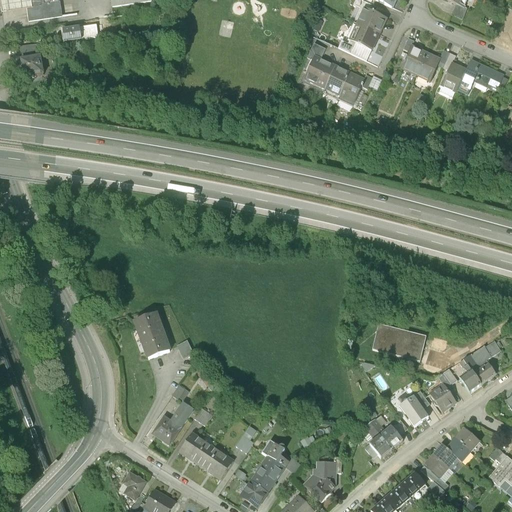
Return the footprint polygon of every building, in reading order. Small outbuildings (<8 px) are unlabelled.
[(32,10),(30,0),(0,0),(0,4),(2,14),(17,12),(32,10)] [(28,0),(30,9),(27,9),(29,23),(61,18),(58,0),(28,0)] [(155,0),(109,0),(110,9),(156,2),(155,0)] [(375,2),(370,0),(359,0),(359,1),(356,0),(353,7),(362,11),(363,9),(374,14),(376,9),(373,8),(375,2)] [(392,9),(395,0),(370,0),(375,2),(392,9)] [(443,0),(465,9),(468,0),(443,0)] [(355,26),(380,37),(387,20),(374,14),(363,9),(362,11),(355,26)] [(63,32),(65,43),(101,38),(99,26),(73,30),(73,27),(65,29),(66,31),(63,32)] [(356,45),(373,53),(380,37),(355,26),(348,42),(356,45)] [(350,57),(356,45),(348,42),(342,39),(337,51),(350,57)] [(403,51),(409,54),(412,47),(414,43),(408,41),(403,51)] [(313,58),(321,61),(325,52),(313,46),(307,60),(311,63),(313,58)] [(426,54),(412,47),(409,54),(401,72),(415,78),(426,54)] [(437,67),(448,72),(451,64),(454,58),(444,53),(441,60),(437,67)] [(441,60),(426,54),(415,78),(429,85),(437,67),(441,60)] [(40,58),(21,61),(24,78),(43,76),(40,58)] [(311,63),(302,83),(324,92),(335,68),(321,61),(313,58),(311,63)] [(466,71),(457,90),(468,96),(474,84),(496,94),(498,90),(504,77),(471,61),(466,71)] [(440,89),(455,95),(457,90),(466,71),(451,64),(448,72),(440,89)] [(350,74),(335,68),(324,92),(339,99),(350,74)] [(364,81),(350,74),(339,99),(353,105),(361,89),(364,81)] [(366,77),(364,81),(361,89),(367,92),(372,80),(366,77)] [(510,79),(504,77),(498,90),(504,93),(510,79)] [(155,316),(134,324),(148,360),(169,352),(155,316)] [(431,336),(384,325),(378,349),(425,361),(431,336)] [(187,342),(178,347),(184,360),(193,355),(187,342)] [(494,377),(485,362),(500,354),(494,344),(484,350),(484,348),(463,362),(467,368),(467,369),(480,387),(485,383),(485,384),(490,381),(489,380),(494,377)] [(463,362),(459,365),(463,371),(467,369),(467,368),(463,362)] [(195,374),(212,393),(216,389),(211,384),(212,383),(201,369),(195,374)] [(459,381),(468,395),(480,387),(467,369),(463,371),(466,376),(459,381)] [(438,380),(443,387),(449,394),(454,391),(451,387),(457,383),(449,372),(443,376),(444,376),(438,380)] [(188,392),(179,386),(172,397),(178,401),(178,400),(182,402),(188,392)] [(438,408),(442,414),(456,404),(449,394),(443,387),(429,397),(433,402),(432,406),(434,409),(438,408)] [(420,394),(414,398),(423,412),(430,407),(420,394)] [(414,398),(399,409),(414,429),(428,419),(423,412),(414,398)] [(160,430),(155,437),(163,443),(163,444),(169,447),(193,412),(182,405),(170,423),(164,419),(158,428),(160,430)] [(212,417),(201,410),(194,421),(205,428),(212,417)] [(378,416),(374,411),(367,416),(370,421),(378,416)] [(362,433),(371,445),(380,438),(386,433),(377,421),(362,433)] [(400,422),(394,427),(402,436),(407,432),(400,422)] [(386,433),(380,438),(392,452),(402,443),(399,439),(402,436),(394,427),(386,433)] [(250,429),(236,448),(247,455),(254,445),(250,442),(257,433),(250,429)] [(464,430),(455,441),(470,454),(479,443),(464,430)] [(180,454),(201,467),(213,450),(192,436),(180,454)] [(378,457),(381,460),(392,452),(380,438),(371,445),(370,446),(378,457)] [(308,439),(302,443),(306,450),(312,446),(308,439)] [(461,464),(470,454),(455,441),(446,451),(456,461),(461,464)] [(374,460),(378,457),(370,446),(365,450),(374,460)] [(275,447),(267,458),(285,470),(289,464),(281,459),(284,453),(275,447)] [(441,447),(432,458),(448,471),(456,461),(446,451),(441,447)] [(502,454),(497,449),(489,458),(494,462),(496,461),(502,454)] [(233,463),(213,450),(201,467),(221,481),(233,463)] [(507,458),(502,454),(496,461),(500,465),(507,458)] [(267,458),(251,483),(269,495),(285,470),(267,458)] [(439,481),(448,471),(432,458),(424,468),(439,481)] [(511,462),(507,458),(500,465),(487,480),(494,487),(495,485),(499,488),(505,481),(511,487),(511,462)] [(335,460),(334,466),(337,466),(336,490),(342,490),(342,467),(344,467),(344,460),(335,460)] [(316,499),(322,505),(332,496),(331,494),(336,490),(337,466),(334,466),(317,465),(317,472),(314,472),(313,478),(304,487),(312,496),(310,497),(313,500),(316,499)] [(424,468),(420,472),(447,495),(451,491),(439,481),(424,468)] [(246,477),(239,472),(236,476),(243,481),(246,477)] [(146,484),(130,475),(123,486),(128,489),(124,496),(135,502),(146,484)] [(399,489),(409,500),(424,487),(414,475),(399,489)] [(251,483),(240,498),(258,510),(269,495),(251,483)] [(386,501),(395,511),(396,511),(409,500),(399,489),(386,501)] [(155,492),(144,510),(148,511),(170,511),(175,505),(155,492)] [(304,497),(300,500),(309,509),(313,505),(304,497)] [(299,499),(285,511),(312,511),(309,509),(300,500),(299,499)] [(395,511),(386,501),(373,511),(395,511)]
